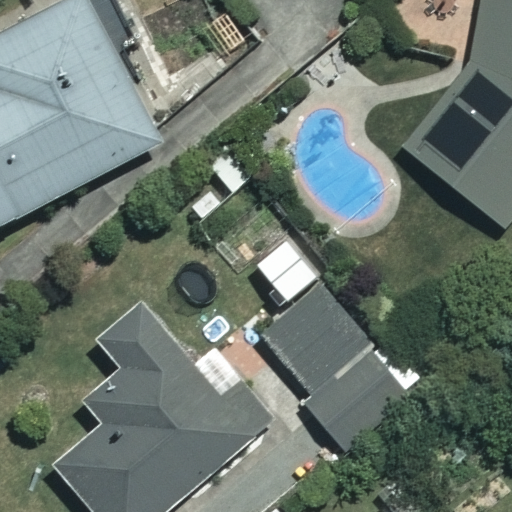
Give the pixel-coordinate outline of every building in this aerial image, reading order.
[(0,223),(152,144),(76,0),(64,0),(0,33),(0,223)] [(511,0),(493,0),(476,86),(419,158),(511,230),(511,0)] [(282,307),(322,276),(288,234),(248,265),(282,307)] [(408,404),(321,289),(259,336),(346,452),(408,404)] [(214,397),(139,308),(93,346),(117,375),(81,406),(100,429),(50,470),(85,511),(161,511),(267,423),(232,382),(214,397)] [(349,511),(358,505),(326,468),(273,511),(349,511)]
